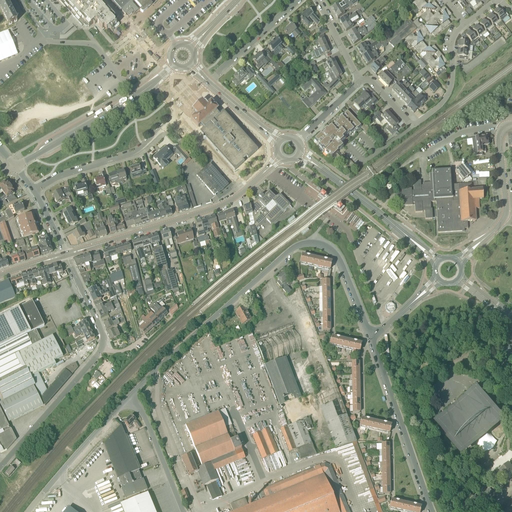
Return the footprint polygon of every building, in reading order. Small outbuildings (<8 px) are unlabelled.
[(0,0),(0,10),(1,10),(9,26),(17,21),(11,9),(8,3),(11,2),(11,1),(10,0),(0,0)] [(98,0),(58,0),(67,10),(71,14),(82,26),(84,25),(86,27),(89,27),(93,24),(97,28),(99,26),(102,30),(104,28),(107,30),(109,28),(112,32),(114,30),(119,26),(119,24),(117,21),(118,20),(116,17),(115,18),(98,0)] [(132,0),(118,0),(115,3),(121,10),(123,8),(132,0)] [(133,0),(132,0),(123,8),(121,10),(126,15),(127,14),(129,17),(133,13),(134,13),(134,14),(140,9),(139,10),(132,3),(134,1),(133,0)] [(143,13),(144,12),(147,9),(151,5),(151,4),(149,2),(147,0),(133,0),(134,1),(142,9),(141,10),(140,10),(140,11),(141,11),(142,12),(142,13),(143,13)] [(343,13),(351,8),(355,5),(359,2),(357,0),(354,0),(350,4),(348,5),(334,14),(338,19),(345,14),(343,13)] [(409,0),(410,1),(410,0),(414,0),(415,2),(412,4),(416,8),(424,1),(422,0),(409,0)] [(475,11),(482,5),(480,3),(483,0),(474,0),(473,1),(472,1),(473,1),(469,4),(475,11)] [(338,4),(331,9),(334,14),(348,5),(346,1),(339,6),(338,4)] [(421,17),(426,23),(427,21),(429,5),(427,5),(424,1),(416,8),(419,11),(419,12),(422,10),(426,10),(425,13),(421,17)] [(441,10),(434,2),(430,6),(429,5),(427,21),(432,18),(433,16),(431,14),(430,14),(430,11),(434,11),(437,14),(438,13),(441,10)] [(445,7),(441,10),(443,12),(443,16),(440,16),(440,15),(438,13),(437,14),(433,16),(432,18),(448,19),(448,18),(451,15),(445,7)] [(419,11),(416,8),(410,13),(413,16),(419,11)] [(508,16),(502,9),(502,8),(500,10),(499,10),(498,11),(497,10),(494,13),(495,14),(500,20),(502,18),(504,20),(508,16)] [(304,23),(308,28),(312,25),(313,26),(315,24),(318,27),(321,24),(313,15),(309,10),(299,19),(303,24),(304,23)] [(361,14),(359,11),(351,16),(350,14),(339,21),(342,27),(357,18),(359,16),(361,14)] [(493,26),(493,25),(495,24),(497,26),(501,22),(500,20),(495,14),(493,16),(492,15),(491,16),(490,15),(487,18),(488,20),(493,26)] [(359,21),(357,18),(342,27),(346,32),(353,27),(352,25),(359,21)] [(374,22),(370,18),(365,22),(366,25),(355,32),(354,30),(347,34),(351,39),(366,30),(372,24),(374,22)] [(424,28),(422,25),(419,25),(418,22),(418,20),(417,19),(413,23),(417,29),(419,28),(426,36),(429,33),(430,34),(432,18),(427,21),(426,23),(428,25),(429,25),(428,28),(424,28)] [(432,18),(430,34),(432,34),(434,37),(442,31),(440,27),(437,29),(433,28),(433,25),(434,26),(437,24),(432,18)] [(442,31),(450,24),(448,20),(448,19),(432,18),(437,24),(439,22),(439,21),(443,21),(442,25),(440,27),(442,31)] [(389,43),(391,46),(391,45),(394,48),(393,49),(394,49),(417,29),(408,19),(385,39),(389,43)] [(480,24),(481,25),(486,31),(488,30),(490,31),(494,27),(493,25),(493,26),(488,20),(486,22),(485,21),(484,22),(483,21),(480,24)] [(375,28),(372,24),(366,30),(351,39),(354,44),(361,40),(360,38),(375,29),(375,28)] [(300,35),(296,30),(292,25),(284,32),(288,37),(291,34),(296,39),(300,35)] [(481,25),(478,27),(477,28),(476,27),(473,29),(474,31),(480,39),(482,37),(487,33),(486,31),(481,25)] [(422,39),(425,36),(426,36),(419,28),(417,29),(415,31),(416,32),(417,33),(417,37),(414,37),(414,36),(413,35),(412,34),(406,39),(422,40),(422,39)] [(0,34),(0,61),(18,55),(8,31),(0,34)] [(33,137),(36,141),(63,118),(46,98),(93,56),(70,31),(0,93),(0,100),(33,137)] [(474,31),(471,33),(471,32),(470,33),(469,32),(466,35),(469,40),(471,42),(472,42),(474,46),(479,42),(477,41),(480,39),(474,31)] [(459,51),(467,52),(469,52),(470,46),(468,45),(468,43),(465,42),(462,38),(461,38),(461,39),(460,39),(460,40),(460,41),(460,42),(458,42),(458,46),(459,46),(459,48),(460,48),(459,51)] [(277,39),(268,47),(273,52),(271,54),(275,57),(283,49),(280,46),(282,44),(277,39)] [(315,46),(316,46),(318,50),(327,46),(324,39),(321,41),(321,40),(314,43),(315,46)] [(389,43),(385,39),(380,44),(380,43),(375,47),(377,50),(382,46),(384,49),(387,46),(386,45),(389,43)] [(405,40),(407,43),(410,46),(411,45),(414,48),(417,52),(425,45),(422,42),(422,40),(406,39),(405,40)] [(367,42),(364,44),(357,49),(362,57),(362,58),(373,49),(380,43),(378,41),(370,46),(367,42)] [(427,65),(429,48),(427,48),(425,45),(417,52),(420,55),(423,58),(422,59),(427,65)] [(295,53),(289,46),(286,49),(292,56),(295,53)] [(316,51),(318,56),(320,55),(321,57),(327,54),(327,53),(330,52),(327,46),(318,50),(316,51)] [(440,54),(436,49),(434,46),(430,49),(429,48),(427,65),(433,59),(432,57),(430,57),(431,54),(435,54),(437,56),(440,54)] [(373,50),(373,49),(362,58),(367,66),(375,61),(379,58),(373,50)] [(466,54),(467,52),(459,51),(457,51),(457,55),(458,55),(458,57),(459,57),(458,60),(468,61),(468,60),(469,55),(466,54)] [(264,64),(266,66),(270,62),(265,57),(264,59),(260,54),(253,60),(257,65),(256,67),(259,70),(260,69),(260,68),(264,64)] [(440,54),(437,56),(439,59),(438,63),(435,63),(435,62),(433,59),(427,65),(443,66),(443,64),(447,62),(440,54)] [(382,69),(380,67),(385,62),(382,58),(376,63),(370,69),(376,75),(382,69)] [(280,69),(272,60),(269,62),(277,71),(280,69)] [(331,60),(326,62),(330,70),(337,67),(334,60),(331,61),(331,60)] [(397,85),(401,82),(411,73),(400,60),(397,63),(395,65),(389,70),(383,74),(382,73),(378,77),(388,88),(394,82),(397,85)] [(438,77),(446,71),(443,67),(443,66),(427,65),(432,71),(435,68),(438,68),(437,72),(435,74),(438,77)] [(323,86),(328,92),(340,81),(338,77),(342,76),(337,67),(330,70),(327,72),(332,82),(328,86),(325,83),(323,86)] [(237,87),(240,84),(239,83),(247,76),(250,79),(255,75),(253,73),(254,72),(251,69),(250,70),(248,68),(244,72),(242,70),(234,78),(235,79),(232,82),(237,87)] [(256,77),(261,83),(265,81),(259,74),(256,77)] [(267,83),(265,81),(261,83),(272,95),(275,92),(271,87),(281,78),(278,74),(267,83)] [(320,99),(326,94),(312,78),(301,88),(304,92),(311,85),(316,90),(316,93),(308,100),(307,98),(302,102),(308,108),(312,104),(313,106),(317,102),(318,102),(320,101),(320,99)] [(394,93),(396,95),(407,83),(405,81),(405,82),(403,84),(401,82),(397,85),(391,91),(393,93),(394,93)] [(434,93),(440,88),(434,82),(429,88),(434,93)] [(398,98),(399,98),(400,99),(406,92),(405,91),(410,86),(407,84),(407,83),(396,95),(397,96),(397,97),(398,98)] [(415,91),(403,103),(405,104),(405,105),(407,107),(413,101),(422,92),(418,88),(415,91)] [(400,99),(400,100),(401,101),(402,101),(403,103),(415,91),(412,89),(407,94),(406,92),(400,99)] [(373,104),(374,105),(378,102),(370,93),(367,96),(364,93),(362,96),(359,99),(368,108),(373,104)] [(414,114),(426,102),(420,96),(416,100),(417,100),(415,102),(413,101),(407,107),(413,114),(414,114)] [(362,113),(364,110),(367,107),(368,108),(359,99),(356,102),(356,101),(349,108),(358,117),(362,113)] [(217,110),(218,109),(211,101),(206,106),(205,104),(204,105),(201,102),(193,109),(196,112),(195,113),(196,115),(191,119),(198,127),(201,125),(204,129),(201,131),(204,134),(203,134),(203,136),(204,136),(203,136),(204,136),(203,137),(203,140),(206,140),(206,139),(233,170),(236,170),(243,163),(243,161),(247,158),(249,158),(256,151),(256,149),(224,113),(222,113),(219,115),(216,111),(218,110),(217,110)] [(369,132),(370,131),(362,122),(359,125),(346,112),(343,115),(344,116),(342,118),(341,117),(337,121),(338,122),(331,128),(330,127),(327,131),(328,132),(325,135),(323,133),(314,142),(317,145),(318,144),(320,146),(318,148),(321,151),(322,150),(328,156),(329,155),(332,159),(334,157),(339,162),(342,159),(337,154),(338,153),(337,152),(339,150),(340,151),(343,148),(340,145),(344,141),(343,140),(350,134),(350,135),(352,134),(354,132),(355,133),(361,127),(364,131),(363,132),(366,135),(369,132)] [(393,118),(387,112),(382,116),(379,113),(374,117),(371,120),(369,122),(371,125),(373,122),(376,120),(380,124),(384,120),(387,123),(393,118)] [(386,130),(391,136),(396,131),(394,128),(398,124),(393,118),(387,123),(390,127),(386,130)] [(487,139),(487,137),(479,138),(481,153),(482,153),(486,153),(485,146),(488,146),(488,145),(489,145),(489,144),(490,144),(490,143),(489,143),(489,142),(489,141),(488,141),(487,141),(487,139)] [(475,139),(472,139),(472,140),(467,140),(468,146),(473,145),(474,157),(482,156),(482,153),(481,153),(479,138),(475,138),(475,139)] [(189,158),(190,157),(180,146),(180,145),(177,147),(177,146),(173,150),(170,153),(165,148),(153,159),(163,169),(168,165),(165,161),(176,153),(184,162),(189,158)] [(341,163),(349,171),(355,166),(347,157),(341,163)] [(463,182),(468,177),(471,175),(463,166),(464,165),(462,163),(460,165),(461,166),(455,171),(455,173),(463,182)] [(215,195),(227,184),(223,179),(218,174),(215,171),(216,171),(210,164),(204,169),(197,176),(202,182),(199,184),(203,188),(205,186),(214,196),(215,195)] [(139,166),(130,169),(132,175),(141,172),(141,171),(143,171),(142,167),(139,167),(139,166)] [(402,194),(400,194),(394,196),(394,201),(400,202),(402,202),(403,207),(412,206),(412,204),(413,203),(414,203),(415,213),(422,213),(422,212),(425,212),(425,220),(432,219),(432,209),(431,209),(430,202),(436,202),(438,233),(464,232),(464,229),(468,229),(467,222),(476,221),(475,209),(479,209),(479,200),(474,200),(473,190),(472,190),(471,185),(471,184),(458,185),(452,186),(451,170),(432,171),(432,173),(429,173),(430,183),(423,183),(423,186),(421,186),(420,181),(413,182),(414,191),(411,191),(411,189),(402,190),(402,194)] [(127,180),(124,171),(116,173),(120,184),(123,183),(123,181),(127,180)] [(116,173),(109,175),(112,185),(115,184),(116,185),(120,184),(116,173)] [(104,182),(105,182),(103,178),(99,179),(98,178),(94,180),(96,184),(95,184),(97,189),(106,187),(104,182)] [(0,191),(1,190),(3,193),(11,188),(8,183),(7,184),(6,183),(5,183),(0,187),(0,186),(0,191)] [(76,194),(77,193),(78,198),(86,195),(86,194),(88,194),(85,185),(78,187),(78,185),(74,186),(75,191),(76,191),(76,194)] [(194,208),(196,207),(189,185),(187,186),(194,208)] [(7,199),(13,195),(13,194),(14,194),(13,192),(14,191),(11,188),(3,193),(5,195),(0,198),(0,200),(4,206),(7,204),(5,201),(7,199)] [(55,199),(57,203),(64,199),(64,197),(68,195),(71,195),(69,188),(66,189),(66,190),(61,192),(60,191),(53,195),(54,196),(53,197),(54,199),(55,199)] [(263,193),(250,205),(256,230),(256,229),(257,231),(261,228),(259,227),(267,220),(271,224),(290,206),(279,195),(277,197),(271,190),(265,195),(263,193)] [(483,199),(483,193),(482,190),(473,190),(474,200),(479,200),(483,199)] [(184,212),(189,210),(184,196),(179,198),(184,212)] [(174,200),(178,213),(184,212),(179,198),(174,200)] [(160,202),(160,201),(158,203),(157,203),(160,211),(158,212),(160,219),(165,217),(161,205),(160,202)] [(172,215),(170,208),(170,207),(168,202),(166,203),(164,204),(161,205),(165,217),(172,215)] [(13,209),(16,215),(24,210),(21,204),(17,207),(16,204),(13,206),(14,208),(13,209)] [(246,216),(248,215),(250,224),(249,224),(251,232),(252,236),(252,237),(257,236),(256,230),(250,205),(243,208),(246,216)] [(70,209),(65,211),(65,212),(63,213),(66,220),(72,217),(71,214),(73,213),(70,209)] [(145,210),(149,223),(154,221),(151,214),(150,215),(148,209),(145,210)] [(13,216),(10,210),(5,212),(7,216),(0,219),(0,221),(1,224),(6,222),(14,218),(13,216)] [(145,210),(137,212),(140,221),(141,221),(142,225),(149,223),(145,210)] [(228,224),(232,222),(236,236),(232,238),(235,245),(246,242),(244,236),(244,237),(242,230),(239,231),(235,218),(233,211),(225,213),(227,221),(228,224)] [(135,225),(135,227),(142,225),(141,221),(140,221),(137,212),(131,214),(133,219),(129,220),(129,219),(125,220),(127,226),(130,225),(131,226),(135,225)] [(158,212),(157,212),(151,214),(154,221),(160,219),(158,212)] [(225,225),(224,221),(227,221),(225,213),(217,216),(219,223),(220,223),(221,226),(225,225)] [(31,236),(39,233),(36,227),(38,226),(36,221),(35,222),(32,215),(17,220),(23,239),(28,237),(31,236)] [(209,229),(212,228),(213,230),(215,238),(216,238),(221,236),(217,224),(215,216),(210,218),(206,219),(209,229)] [(72,226),(78,223),(76,219),(74,220),(72,217),(66,220),(69,227),(72,225),(72,226)] [(108,226),(111,235),(116,233),(115,227),(112,221),(112,218),(108,219),(110,226),(108,226)] [(207,229),(209,229),(206,219),(200,221),(204,233),(208,232),(207,229)] [(123,224),(118,226),(116,220),(112,221),(115,227),(116,233),(125,230),(123,224)] [(200,221),(196,222),(198,230),(200,235),(204,233),(200,221)] [(13,242),(6,222),(1,224),(0,224),(0,227),(1,230),(6,245),(13,242)] [(96,228),(97,231),(94,232),(96,238),(99,237),(99,238),(107,236),(105,229),(103,224),(99,225),(100,226),(96,228)] [(82,235),(79,230),(73,233),(77,241),(85,237),(84,234),(82,235)] [(169,230),(160,233),(163,242),(165,241),(167,247),(171,246),(169,240),(172,239),(169,230)] [(183,231),(177,233),(178,238),(175,239),(177,245),(194,240),(191,231),(184,233),(183,231)] [(155,263),(158,270),(159,270),(166,293),(178,289),(172,270),(168,271),(161,249),(159,243),(160,243),(157,234),(147,237),(150,246),(152,246),(153,251),(152,252),(154,260),(155,263)] [(42,237),(39,238),(42,247),(39,248),(42,256),(48,254),(45,244),(44,240),(43,241),(42,237)] [(146,255),(151,253),(150,252),(151,252),(149,246),(150,246),(147,237),(141,239),(146,255)] [(141,239),(132,242),(135,251),(137,250),(140,260),(145,258),(144,256),(146,255),(141,239)] [(118,255),(123,254),(132,251),(129,243),(124,245),(115,248),(118,255)] [(110,257),(117,256),(118,255),(115,248),(110,249),(112,253),(108,254),(109,258),(108,258),(110,264),(112,263),(112,261),(110,257)] [(32,252),(31,252),(31,249),(27,250),(28,253),(25,254),(27,260),(34,258),(32,252)] [(110,249),(103,251),(107,264),(110,264),(108,258),(109,258),(108,254),(112,253),(110,249)] [(34,258),(40,256),(38,250),(32,252),(34,258)] [(23,254),(21,255),(20,252),(16,253),(18,256),(20,263),(26,261),(23,254)] [(11,258),(13,265),(20,263),(18,256),(16,253),(11,255),(12,258),(11,258)] [(101,261),(98,253),(89,256),(92,264),(93,269),(105,265),(103,260),(101,261)] [(91,271),(90,270),(93,269),(92,264),(89,256),(83,258),(85,266),(87,272),(91,271)] [(329,270),(330,270),(332,262),(327,261),(324,260),(324,261),(310,257),(307,256),(307,257),(302,256),(300,263),(329,270)] [(0,269),(9,266),(6,259),(1,261),(0,258),(0,269)] [(84,269),(82,269),(81,267),(85,266),(83,258),(75,260),(74,261),(80,274),(85,273),(84,270),(84,269)] [(128,264),(129,267),(134,289),(142,287),(135,260),(131,261),(132,263),(128,264)] [(59,276),(63,275),(61,266),(57,267),(57,265),(53,266),(54,269),(54,271),(55,270),(56,274),(58,273),(59,274),(59,276)] [(48,268),(50,276),(52,275),(53,278),(57,277),(56,274),(55,270),(54,271),(54,269),(53,266),(48,268)] [(43,269),(47,285),(51,284),(49,276),(50,276),(48,268),(43,269)] [(41,281),(43,286),(47,285),(43,269),(37,271),(39,279),(41,278),(42,281),(41,281)] [(35,283),(39,282),(40,283),(39,279),(37,271),(32,272),(35,283)] [(125,280),(122,271),(109,276),(110,280),(112,284),(125,280)] [(30,286),(32,285),(32,286),(36,285),(35,283),(32,272),(27,274),(29,281),(30,286)] [(284,272),(280,275),(288,284),(287,285),(289,287),(294,282),(291,278),(290,279),(284,272)] [(87,273),(81,275),(83,280),(85,284),(90,282),(87,273)] [(279,281),(277,283),(287,295),(292,292),(287,286),(286,287),(285,286),(287,285),(288,284),(280,275),(277,278),(279,281)] [(21,276),(10,279),(13,288),(17,287),(17,288),(24,286),(21,276)] [(145,287),(152,285),(150,279),(143,281),(145,287)] [(0,304),(12,299),(16,297),(13,291),(8,280),(0,284),(0,304)] [(118,285),(113,287),(116,296),(122,294),(118,285)] [(107,290),(106,286),(97,290),(96,287),(88,291),(89,293),(90,295),(91,297),(107,290)] [(107,290),(91,297),(93,303),(101,299),(101,297),(108,294),(110,299),(113,298),(116,297),(116,296),(113,287),(109,289),(107,290)] [(136,295),(135,290),(130,292),(129,288),(126,288),(129,298),(132,297),(132,296),(136,295)] [(165,306),(162,303),(161,300),(155,303),(153,306),(164,318),(168,314),(162,308),(165,306)] [(0,404),(9,423),(43,406),(33,386),(35,386),(31,377),(56,365),(54,361),(63,357),(53,336),(42,342),(36,330),(44,326),(32,301),(5,315),(5,314),(4,314),(5,315),(0,317),(0,393),(4,401),(0,402),(0,404)] [(116,305),(114,302),(114,303),(111,304),(111,303),(104,306),(104,305),(96,308),(98,313),(112,307),(116,305)] [(169,312),(172,316),(178,310),(175,303),(173,306),(174,307),(169,312)] [(98,313),(101,318),(108,315),(108,313),(114,310),(120,308),(119,304),(116,305),(112,307),(98,313)] [(385,312),(389,314),(393,314),(395,310),(395,306),(391,304),(387,304),(385,308),(385,312)] [(153,306),(151,307),(150,308),(156,314),(154,315),(160,321),(164,318),(153,306)] [(251,320),(243,306),(239,310),(247,322),(251,320)] [(239,310),(235,313),(242,325),(247,322),(239,310)] [(124,318),(128,329),(134,327),(130,315),(124,318)] [(147,321),(146,319),(144,317),(143,315),(140,318),(141,319),(143,321),(139,325),(141,328),(139,329),(145,335),(154,327),(147,321)] [(153,317),(152,316),(147,321),(154,327),(160,321),(154,315),(153,317)] [(111,321),(103,324),(106,331),(107,330),(117,326),(125,322),(124,318),(112,323),(111,321)] [(76,326),(77,328),(74,329),(76,333),(89,327),(86,321),(76,326)] [(64,326),(65,330),(68,336),(73,334),(76,333),(74,329),(72,330),(69,324),(64,326)] [(108,333),(111,340),(120,336),(117,329),(118,329),(117,326),(107,330),(108,333)] [(84,337),(92,333),(89,327),(76,333),(73,334),(75,338),(83,334),(84,337)] [(85,339),(77,342),(76,343),(77,347),(95,339),(92,333),(84,337),(85,339)] [(359,352),(359,351),(360,352),(361,344),(357,343),(357,342),(354,342),(339,339),(340,338),(337,338),(336,338),(332,337),(331,339),(330,339),(329,345),(359,352)] [(511,359),(505,355),(504,358),(499,368),(506,372),(510,365),(508,364),(511,359)] [(279,407),(301,399),(287,358),(265,365),(279,407)] [(41,398),(45,406),(72,376),(71,375),(78,368),(76,363),(66,368),(66,369),(41,398)] [(505,417),(475,382),(431,420),(460,455),(505,417)] [(423,412),(431,410),(434,409),(432,402),(421,406),(423,412)] [(0,453),(7,451),(16,440),(11,429),(11,430),(0,408),(0,453)] [(225,427),(218,412),(186,426),(203,467),(197,469),(196,467),(199,466),(194,454),(191,456),(191,455),(190,455),(181,459),(188,476),(197,472),(203,487),(218,480),(214,471),(245,458),(231,424),(225,427)] [(422,430),(425,428),(419,414),(416,415),(422,430)] [(134,422),(135,425),(138,430),(141,428),(138,423),(136,420),(131,416),(124,422),(129,427),(134,422)] [(288,427),(296,449),(300,460),(316,455),(307,431),(313,429),(309,418),(307,419),(307,418),(302,419),(303,421),(288,427)] [(388,433),(389,433),(391,426),(386,425),(387,424),(384,423),(383,424),(369,421),(369,420),(366,419),(366,420),(362,419),(361,421),(360,420),(358,426),(388,433)] [(104,444),(126,498),(125,498),(125,499),(147,490),(146,490),(121,427),(121,426),(104,445),(104,444)] [(289,452),(296,449),(288,427),(281,429),(289,452)] [(279,453),(269,429),(252,436),(262,459),(279,453)] [(349,511),(342,493),(341,493),(330,467),(325,464),(320,466),(262,490),(263,492),(257,494),(259,501),(248,506),(245,499),(230,505),(232,511),(230,511),(231,511),(230,511),(349,511)] [(511,474),(511,468),(510,465),(500,473),(506,480),(511,474)] [(11,467),(5,473),(9,476),(15,470),(11,467)] [(488,476),(484,477),(484,478),(485,480),(489,479),(489,480),(489,479),(491,479),(498,477),(497,480),(498,481),(499,480),(504,482),(505,480),(504,480),(500,477),(500,478),(498,477),(497,474),(488,476)] [(216,483),(207,486),(212,501),(222,497),(216,483)] [(186,490),(181,492),(186,505),(191,503),(186,490)] [(155,511),(147,493),(141,496),(120,504),(123,511),(155,511)] [(479,499),(463,511),(470,511),(482,502),(479,499)] [(406,511),(419,511),(421,507),(416,506),(413,505),(413,506),(399,502),(396,501),(396,502),(391,501),(391,502),(389,502),(388,508),(406,511)]
